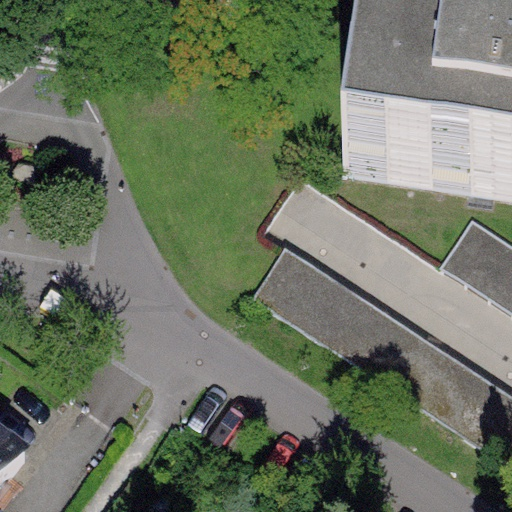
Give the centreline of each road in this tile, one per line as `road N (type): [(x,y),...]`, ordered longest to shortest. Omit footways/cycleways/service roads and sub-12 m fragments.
road 1 (residential): [(134,291),(201,354),(444,511)]
road 2 (residential): [(60,60),(99,141),(134,291)]
road 3 (residential): [(0,273),(134,291)]
